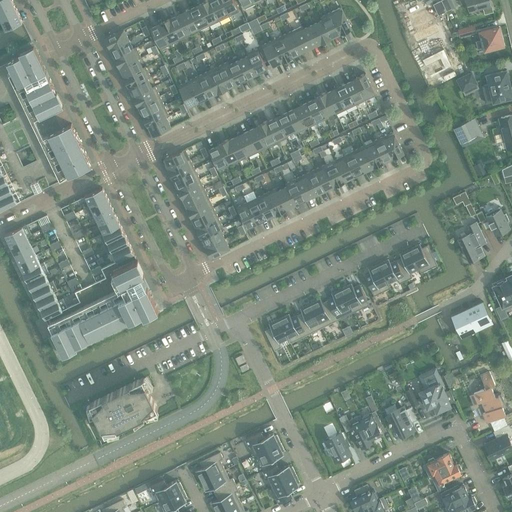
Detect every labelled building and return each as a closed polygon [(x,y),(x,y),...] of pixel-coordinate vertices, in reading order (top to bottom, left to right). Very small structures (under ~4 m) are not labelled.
[(0,0),(0,9),(14,3),(12,0),(0,0)] [(209,0),(206,0),(199,4),(200,5),(204,13),(208,22),(210,26),(220,21),(218,18),(213,8),(209,0)] [(228,13),(221,0),(209,0),(213,8),(218,18),(220,21),(229,16),(228,13)] [(238,8),(234,0),(221,0),(228,13),(229,16),(239,11),(238,8)] [(253,1),(253,0),(240,0),(243,6),(245,9),(255,4),(253,1)] [(452,9),(458,6),(455,0),(443,0),(434,4),(439,15),(452,9)] [(467,0),(470,11),(483,8),(485,14),(494,12),(492,5),(493,5),(491,0),(467,0)] [(18,13),(14,3),(0,9),(0,19),(1,21),(18,13)] [(200,5),(199,4),(199,5),(190,9),(198,27),(200,30),(210,26),(208,22),(204,13),(200,5)] [(343,10),(341,7),(331,12),(332,15),(337,24),(341,33),(341,34),(352,29),(351,28),(347,19),(343,10)] [(198,27),(190,9),(180,14),(189,32),(190,35),(200,30),(198,27)] [(423,10),(408,17),(414,30),(411,31),(415,38),(417,37),(418,39),(434,31),(423,10)] [(332,15),(331,12),(321,17),(323,20),(327,29),(331,38),(332,39),(332,37),(340,33),(341,34),(341,33),(337,24),(332,15)] [(18,13),(1,21),(5,30),(23,22),(18,13)] [(189,32),(180,14),(171,19),(170,18),(171,19),(174,27),(179,36),(181,40),(190,35),(189,32)] [(323,20),(321,17),(320,17),(322,20),(313,25),(317,34),(321,42),(322,43),(332,39),(331,38),(327,29),(323,20)] [(171,19),(170,18),(160,22),(161,24),(165,32),(169,41),(171,44),(181,40),(179,36),(174,27),(171,19)] [(161,24),(160,22),(160,23),(160,24),(150,29),(159,46),(161,49),(171,44),(169,41),(165,32),(161,24)] [(317,34),(313,25),(304,29),(302,26),(303,29),(312,47),(321,42),(322,44),(322,43),(321,42),(317,34)] [(303,29),(302,26),(292,31),(293,34),(302,52),(312,47),(303,29)] [(480,31),(483,40),(476,41),(478,50),(485,48),(485,50),(504,45),(499,26),(480,31)] [(128,39),(124,29),(105,38),(110,48),(128,39)] [(293,34),(292,31),(282,35),(284,39),(288,48),(292,56),(293,58),(293,57),(293,56),(302,52),(293,34)] [(284,39),(282,35),(272,40),(274,43),(278,53),(283,61),(283,62),(293,58),(292,56),(288,48),(284,39)] [(114,58),(136,47),(133,48),(128,39),(110,48),(110,49),(111,48),(115,57),(114,58)] [(274,43),(272,40),(262,45),(264,48),(272,66),(282,61),(283,62),(283,61),(278,53),(274,43)] [(21,56),(7,62),(0,65),(0,78),(12,73),(18,85),(25,82),(28,88),(26,89),(40,117),(64,106),(57,91),(56,91),(51,80),(35,49),(34,45),(19,53),(21,56)] [(119,68),(141,57),(136,47),(114,58),(119,68)] [(257,48),(247,52),(248,56),(257,73),(267,68),(259,51),(257,48)] [(445,50),(424,60),(428,67),(442,60),(447,69),(453,66),(445,50)] [(248,56),(247,52),(246,53),(248,56),(239,60),(247,78),(257,73),(248,56)] [(141,58),(141,57),(119,68),(120,68),(125,76),(124,77),(146,67),(146,66),(142,68),(138,59),(141,58)] [(247,78),(239,60),(229,65),(228,62),(227,62),(229,65),(237,83),(247,78)] [(229,65),(227,62),(217,67),(219,70),(223,78),(228,87),(228,89),(229,88),(228,87),(237,83),(229,65)] [(128,87),(150,77),(146,67),(124,77),(128,87)] [(219,70),(217,67),(208,71),(209,74),(213,83),(218,92),(218,93),(228,89),(228,87),(223,78),(219,70)] [(493,101),(494,102),(511,97),(511,92),(511,87),(510,79),(509,80),(507,70),(507,69),(506,70),(488,74),(487,74),(487,75),(489,84),(483,86),(487,103),(493,101)] [(509,80),(510,79),(507,69),(486,74),(489,84),(487,75),(487,74),(488,74),(506,70),(507,69),(507,70),(509,80)] [(209,74),(208,71),(198,76),(200,79),(208,97),(217,92),(218,94),(218,93),(218,92),(213,83),(209,74)] [(457,79),(463,91),(477,84),(472,72),(457,79)] [(366,74),(365,73),(355,78),(356,79),(364,97),(366,100),(376,95),(375,92),(366,74)] [(200,79),(198,76),(188,81),(190,84),(198,101),(208,97),(200,79)] [(151,77),(150,77),(128,87),(129,88),(130,87),(134,96),(133,97),(155,86),(152,87),(148,79),(151,77)] [(356,79),(355,78),(355,79),(346,84),(354,101),(356,105),(366,100),(364,97),(356,79)] [(190,84),(188,81),(178,86),(179,89),(188,106),(198,101),(190,84)] [(354,101),(346,84),(336,88),(345,106),(346,109),(356,105),(354,101)] [(138,107),(160,96),(155,86),(133,97),(138,107)] [(494,102),(493,101),(493,103),(511,97),(511,89),(511,87),(511,92),(511,97),(494,102)] [(345,106),(336,88),(327,93),(326,92),(326,93),(335,111),(337,114),(346,109),(345,106)] [(326,93),(326,92),(316,97),(317,98),(325,116),(327,119),(326,115),(334,111),(336,114),(337,114),(335,111),(326,93)] [(165,106),(160,96),(138,107),(139,107),(143,115),(142,116),(165,106)] [(317,98),(316,97),(316,98),(307,103),(316,120),(317,123),(327,119),(325,116),(317,98)] [(316,120),(307,103),(297,107),(306,125),(307,128),(317,123),(316,120)] [(147,126),(169,115),(165,106),(142,116),(147,126)] [(306,125),(297,107),(288,112),(296,130),(298,133),(307,128),(306,125)] [(296,130),(288,112),(278,117),(286,134),(288,138),(288,137),(287,134),(295,130),(297,133),(298,133),(296,130)] [(511,114),(502,117),(503,125),(502,125),(504,133),(502,133),(504,141),(506,141),(508,149),(511,147),(511,114)] [(171,127),(166,118),(170,116),(169,115),(147,126),(147,127),(149,126),(153,136),(171,127)] [(286,134),(278,117),(268,121),(268,120),(267,120),(268,121),(276,139),(278,142),(288,138),(286,134)] [(268,121),(267,120),(258,125),(258,126),(267,144),(268,147),(278,142),(276,139),(268,121)] [(470,121),(455,128),(462,142),(477,135),(470,121)] [(72,123),(48,135),(69,176),(92,165),(72,123)] [(258,126),(258,125),(257,125),(258,126),(248,131),(257,148),(259,152),(268,147),(267,144),(258,126)] [(257,148),(248,131),(239,135),(247,153),(249,156),(259,152),(257,148)] [(404,153),(394,131),(383,136),(394,158),(404,153)] [(247,153),(239,135),(229,140),(229,139),(228,139),(229,140),(237,158),(239,161),(249,156),(247,153)] [(394,158),(383,136),(373,141),(384,163),(385,163),(384,162),(393,157),(393,159),(394,158)] [(229,140),(228,139),(219,144),(219,145),(228,162),(229,166),(239,161),(237,158),(229,140)] [(384,163),(373,141),(364,146),(374,168),(384,163)] [(219,145),(219,144),(218,144),(219,145),(209,150),(217,167),(219,171),(229,166),(228,162),(219,145)] [(374,168),(364,146),(354,150),(364,171),(373,167),(374,168)] [(168,170),(190,159),(185,149),(164,159),(169,169),(168,169),(168,170)] [(364,171),(354,150),(344,155),(354,176),(364,171)] [(354,176),(344,155),(335,160),(345,182),(346,182),(345,180),(354,176)] [(173,179),(195,169),(190,159),(168,170),(173,179)] [(345,182),(335,160),(325,164),(336,187),(345,182)] [(478,163),(473,165),(478,176),(483,174),(478,163)] [(336,187),(325,164),(315,169),(325,190),(334,186),(335,187),(336,187)] [(511,164),(502,169),(504,177),(511,175),(511,164)] [(177,189),(200,179),(195,169),(173,179),(173,180),(174,179),(179,188),(177,189)] [(325,190),(315,169),(305,174),(315,195),(325,190)] [(4,174),(0,176),(0,187),(8,184),(4,174)] [(315,195),(305,174),(295,179),(306,200),(315,195)] [(46,176),(38,180),(42,189),(51,185),(46,176)] [(182,199),(204,188),(200,179),(177,189),(182,199)] [(306,200),(295,179),(286,183),(296,204),(306,200)] [(296,204),(286,183),(285,184),(287,187),(278,191),(277,188),(276,188),(287,210),(287,209),(296,204)] [(8,184),(0,187),(0,199),(13,193),(8,184)] [(103,188),(85,196),(90,205),(107,197),(103,188)] [(209,198),(204,188),(182,199),(184,199),(188,208),(187,208),(187,209),(209,198)] [(287,210),(276,188),(266,193),(277,215),(287,210)] [(13,193),(0,199),(0,210),(17,202),(13,193)] [(277,215),(266,193),(257,197),(267,218),(276,214),(276,215),(277,215)] [(90,205),(94,215),(112,206),(107,197),(90,205)] [(267,218),(257,197),(247,202),(257,223),(267,218)] [(192,218),(214,208),(209,198),(187,209),(192,218)] [(257,223),(247,202),(237,207),(247,228),(257,223)] [(471,217),(476,214),(471,203),(466,206),(471,217)] [(94,215),(99,224),(116,216),(112,206),(94,215)] [(506,214),(503,215),(499,206),(485,213),(489,221),(488,222),(491,228),(492,227),(495,235),(510,228),(507,222),(509,221),(507,217),(506,214)] [(196,228),(218,217),(214,208),(192,218),(192,219),(193,218),(197,227),(196,228)] [(480,222),(486,219),(482,211),(476,214),(480,222)] [(99,224),(103,234),(121,225),(116,216),(99,224)] [(201,238),(223,227),(218,217),(196,228),(201,238)] [(464,252),(463,248),(466,247),(467,250),(472,260),(477,258),(484,254),(485,255),(485,254),(481,245),(479,241),(484,238),(486,243),(487,242),(486,241),(485,238),(477,221),(476,221),(476,222),(468,225),(467,226),(471,233),(466,235),(458,239),(458,238),(457,238),(462,249),(464,252)] [(103,234),(108,243),(125,235),(121,225),(103,234)] [(5,235),(9,244),(27,236),(22,226),(5,235)] [(223,228),(223,227),(201,238),(202,238),(207,247),(205,247),(206,247),(224,238),(220,229),(223,228)] [(108,243),(112,252),(130,244),(125,235),(108,243)] [(27,236),(9,244),(14,253),(31,245),(27,236)] [(229,249),(224,238),(206,247),(211,258),(229,249)] [(112,252),(117,262),(134,253),(130,244),(112,252)] [(422,273),(438,265),(435,261),(428,245),(422,248),(420,244),(410,249),(419,269),(422,273)] [(31,245),(14,253),(18,263),(36,254),(31,245)] [(464,252),(468,261),(468,262),(469,261),(472,260),(467,250),(466,247),(463,248),(464,252)] [(404,276),(406,281),(412,277),(410,273),(419,269),(421,273),(422,273),(419,269),(410,249),(400,254),(401,258),(396,260),(404,276)] [(102,269),(107,278),(76,292),(78,297),(81,302),(75,304),(63,310),(62,311),(45,319),(52,332),(56,342),(71,334),(134,304),(129,294),(124,284),(124,283),(142,274),(143,273),(134,253),(117,262),(102,269)] [(36,254),(18,263),(23,272),(40,264),(36,254)] [(142,275),(145,274),(138,259),(114,270),(120,283),(121,285),(124,284),(129,294),(115,301),(80,318),(66,325),(52,332),(56,342),(63,354),(63,355),(63,356),(78,348),(77,347),(77,346),(91,339),(125,323),(139,316),(158,307),(148,286),(147,286),(142,275)] [(399,284),(406,281),(404,276),(396,260),(390,263),(389,259),(379,264),(388,284),(390,288),(391,288),(389,284),(397,279),(399,284)] [(40,264),(23,272),(27,281),(45,273),(40,264)] [(372,292),(374,296),(380,293),(390,288),(388,284),(379,264),(369,269),(370,273),(364,276),(372,292)] [(27,281),(32,291),(49,282),(45,273),(27,281)] [(497,285),(494,286),(503,305),(496,308),(501,319),(508,316),(505,310),(511,306),(511,294),(506,281),(504,282),(503,281),(497,284),(497,285)] [(32,291),(36,300),(54,292),(49,282),(32,291)] [(353,312),(369,305),(367,300),(360,284),(354,287),(352,283),(342,288),(351,308),(353,312)] [(335,315),(338,320),(353,312),(351,308),(342,288),(332,293),(333,297),(328,300),(335,315)] [(36,300),(41,309),(58,301),(54,292),(36,300)] [(322,328),(338,320),(335,315),(328,300),(322,302),(321,299),(310,304),(320,323),(322,328)] [(41,309),(45,319),(62,311),(63,310),(58,301),(41,309)] [(467,309),(476,327),(491,320),(483,302),(467,309)] [(304,331),(306,335),(322,328),(320,323),(310,304),(300,308),(302,312),(297,315),(304,331)] [(467,309),(452,316),(460,334),(476,327),(467,309)] [(291,343),(306,335),(304,331),(297,315),(291,318),(289,314),(279,319),(289,339),(291,343)] [(265,330),(275,351),(282,347),(279,343),(288,339),(290,343),(291,343),(289,339),(279,319),(269,324),(271,327),(265,330)] [(511,348),(508,340),(501,343),(510,361),(511,359),(511,348)] [(242,355),(235,358),(239,365),(245,361),(242,355)] [(246,364),(240,367),(242,372),(249,369),(246,364)] [(495,384),(489,371),(480,375),(486,388),(474,394),(470,395),(475,405),(478,404),(482,402),(486,412),(483,413),(487,423),(505,415),(501,405),(505,404),(501,394),(497,395),(495,396),(491,386),(495,384)] [(426,387),(420,390),(422,394),(422,395),(423,395),(424,399),(424,400),(425,399),(426,403),(426,404),(427,404),(428,407),(434,404),(438,412),(449,406),(448,404),(455,402),(449,390),(444,392),(442,389),(441,389),(440,387),(442,386),(437,375),(424,382),(426,387)] [(99,399),(90,403),(92,407),(103,429),(105,434),(114,430),(149,413),(158,408),(156,404),(145,382),(143,377),(134,382),(99,399)] [(369,405),(374,402),(371,395),(365,398),(369,405)] [(414,396),(408,398),(412,406),(417,404),(414,396)] [(392,405),(385,409),(391,421),(389,422),(390,424),(391,423),(394,428),(396,426),(400,433),(404,431),(406,429),(407,432),(415,428),(412,422),(418,419),(412,406),(406,409),(405,408),(399,411),(395,404),(392,405)] [(375,411),(361,417),(372,439),(382,434),(378,426),(381,424),(375,411)] [(346,414),(339,417),(346,431),(351,428),(352,430),(353,430),(361,446),(364,445),(365,447),(371,444),(370,442),(372,441),(372,439),(361,417),(360,415),(349,420),(346,414)] [(511,438),(511,430),(509,424),(497,430),(500,437),(486,444),(487,445),(485,446),(488,453),(490,452),(493,458),(511,449),(511,444),(510,440),(511,438)] [(325,435),(329,443),(323,446),(327,454),(333,451),(336,458),(336,460),(338,459),(349,454),(350,454),(349,452),(339,429),(325,435)] [(246,439),(254,456),(256,455),(259,453),(279,444),(281,443),(277,435),(275,436),(273,433),(264,437),(261,432),(246,439)] [(261,465),(263,471),(277,464),(274,459),(275,459),(275,458),(284,454),(282,451),(284,450),(281,443),(279,444),(259,453),(256,455),(261,465)] [(203,468),(196,471),(201,481),(220,472),(225,469),(221,460),(224,459),(220,452),(200,462),(203,468)] [(449,453),(437,458),(438,458),(435,460),(433,458),(428,461),(428,463),(424,465),(429,476),(431,475),(437,472),(443,469),(448,466),(450,465),(454,463),(449,453)] [(437,472),(431,475),(433,480),(436,485),(438,491),(445,488),(443,483),(445,482),(444,481),(448,480),(454,477),(455,476),(461,473),(460,471),(463,470),(459,464),(457,465),(456,463),(454,463),(450,465),(448,466),(443,469),(437,472)] [(511,463),(508,466),(510,472),(511,472),(511,473),(503,478),(507,485),(503,487),(509,498),(511,497),(511,496),(511,463)] [(277,464),(263,471),(266,476),(271,487),(274,485),(294,476),(296,475),(292,467),(290,468),(289,465),(280,469),(279,469),(277,464)] [(406,467),(400,470),(404,479),(410,476),(406,467)] [(201,481),(206,491),(213,488),(215,494),(236,484),(233,478),(230,479),(225,469),(220,472),(201,481)] [(239,475),(238,478),(240,482),(242,481),(246,479),(243,473),(239,475)] [(161,475),(148,481),(151,485),(163,479),(161,475)] [(274,485),(271,487),(276,497),(279,503),(292,496),(290,491),(290,490),(299,486),(298,483),(300,482),(296,475),(294,476),(274,485)] [(181,491),(183,490),(180,482),(178,483),(176,480),(167,484),(164,479),(163,479),(151,485),(153,491),(158,502),(181,491)] [(236,484),(215,494),(218,500),(212,503),(216,511),(218,511),(236,504),(241,502),(236,492),(239,491),(236,484)] [(352,501),(350,503),(353,508),(355,508),(356,510),(358,509),(378,500),(378,499),(373,489),(370,490),(367,484),(355,490),(358,496),(351,499),(352,501)] [(464,485),(458,488),(457,485),(441,493),(442,496),(445,501),(447,506),(453,504),(457,501),(462,499),(463,499),(463,498),(469,496),(464,485)] [(187,497),(183,490),(181,491),(158,502),(163,511),(179,511),(180,511),(177,506),(186,501),(185,498),(187,497)] [(453,504),(447,506),(446,507),(447,511),(463,511),(467,510),(468,510),(469,510),(476,506),(475,504),(477,502),(474,497),(472,497),(471,495),(469,496),(463,498),(463,499),(462,499),(457,501),(453,504)] [(358,509),(356,510),(357,511),(388,511),(387,509),(388,508),(387,506),(389,504),(386,499),(384,499),(383,497),(378,499),(378,500),(358,509)] [(428,504),(425,498),(421,499),(417,501),(414,503),(417,509),(428,504)] [(125,511),(123,507),(126,506),(123,499),(103,509),(104,511),(125,511)] [(236,504),(218,511),(249,511),(248,510),(245,511),(241,502),(236,504)]
